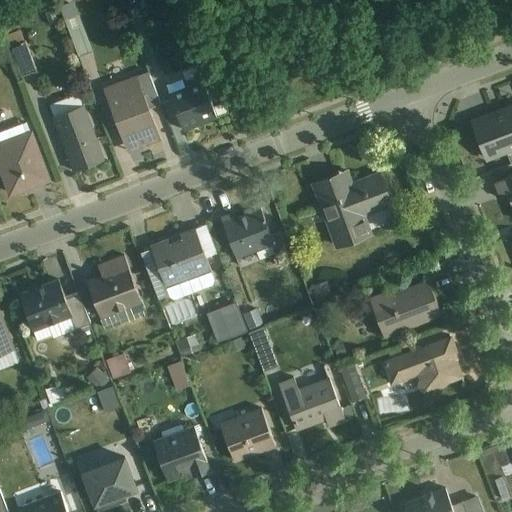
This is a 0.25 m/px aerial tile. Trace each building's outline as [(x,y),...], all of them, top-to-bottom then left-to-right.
[(10,48),(22,75),(35,69),(23,42),(10,48)] [(131,153),(160,141),(147,110),(161,104),(147,71),(104,89),(131,153)] [(186,132),(220,118),(203,76),(169,89),(186,132)] [(74,172),(106,160),(86,105),(54,117),(74,172)] [(489,164),(511,154),(511,107),(472,123),(489,164)] [(0,171),(11,199),(53,182),(30,125),(0,137),(0,171)] [(311,182),(336,248),(374,234),(367,217),(396,206),(386,181),(358,192),(349,168),(311,182)] [(511,211),(511,177),(500,183),(511,211)] [(237,259),(277,243),(263,207),(222,222),(237,259)] [(167,287),(210,270),(194,228),(150,245),(167,287)] [(104,318),(143,303),(126,258),(86,273),(104,318)] [(388,340),(445,319),(429,277),(372,298),(388,340)] [(34,332),(72,318),(57,278),(19,292),(34,332)] [(216,339),(244,330),(234,301),(206,311),(216,339)] [(0,368),(20,361),(0,306),(0,368)] [(261,369),(275,364),(256,308),(242,313),(261,369)] [(469,376),(453,335),(382,362),(392,386),(418,376),(424,393),(469,376)] [(105,357),(111,374),(129,368),(123,350),(105,357)] [(174,389),(189,385),(182,365),(168,369),(174,389)] [(354,365),(340,370),(351,399),(364,395),(354,365)] [(300,437),(348,420),(329,367),(282,384),(300,437)] [(44,386),(48,400),(63,396),(59,382),(44,386)] [(97,387),(103,409),(117,405),(111,383),(97,387)] [(234,464),(277,447),(259,403),(217,420),(234,464)] [(195,479),(212,472),(195,428),(155,443),(169,481),(193,473),(195,479)] [(95,510),(139,494),(126,458),(82,474),(95,510)] [(408,511),(455,511),(445,487),(405,503),(408,511)] [(22,511),(67,511),(61,495),(22,510),(22,511)]
